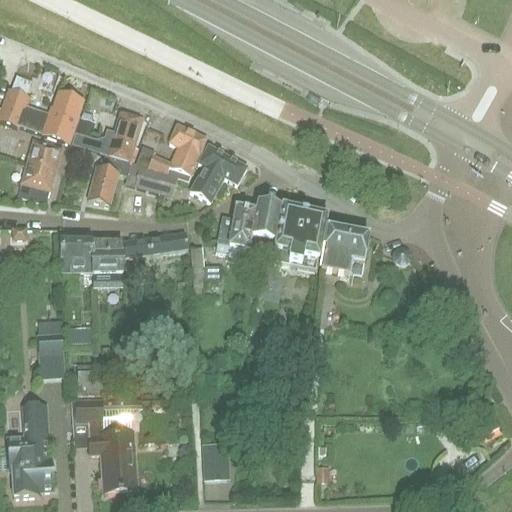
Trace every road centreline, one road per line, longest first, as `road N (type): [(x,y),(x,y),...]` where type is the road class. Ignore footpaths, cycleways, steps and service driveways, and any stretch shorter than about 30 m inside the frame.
road 1 (secondary): [(181,0),(459,146)]
road 2 (residential): [(284,168),(3,44)]
road 3 (residential): [(0,218),(178,229),(284,168)]
road 4 (secondary): [(467,130),(226,0)]
road 5 (residential): [(511,395),(428,228)]
road 6 (residential): [(428,228),(375,229),(284,168)]
road 7 (residential): [(375,511),(442,503),(511,456)]
